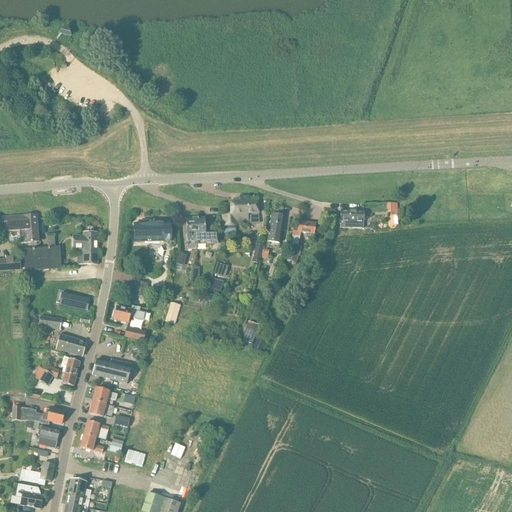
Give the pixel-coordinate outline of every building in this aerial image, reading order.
[(72,41),(68,27),(58,37),(72,41)] [(237,234),(237,226),(236,224),(248,224),(247,214),(259,214),(258,201),(230,202),(231,216),(222,216),(223,234),(237,234)] [(397,203),(387,204),(387,211),(391,211),(391,216),(397,216),(397,203)] [(363,214),(363,211),(340,210),(340,218),(335,217),(335,228),(363,229),(363,220),(365,221),(367,219),(367,216),(366,215),(363,214)] [(284,216),(272,214),(267,242),(279,244),(284,216)] [(7,233),(18,232),(19,244),(31,243),(31,244),(32,244),(32,243),(38,242),(36,216),(0,218),(0,228),(7,228),(7,233)] [(259,216),(249,216),(250,225),(259,225),(259,216)] [(134,243),(171,242),(170,219),(142,220),(143,224),(134,225),(134,243)] [(195,241),(195,219),(186,219),(187,250),(196,250),(196,245),(197,245),(195,241)] [(195,241),(197,245),(211,245),(219,244),(218,232),(211,232),(210,220),(205,221),(205,219),(195,219),(195,241)] [(291,245),(286,260),(296,263),(298,256),(299,253),(301,248),(298,247),(299,240),(300,233),(313,235),(315,225),(299,222),(298,230),(293,229),(292,238),(291,245)] [(77,265),(83,266),(97,266),(98,234),(83,234),(83,237),(73,237),(73,250),(77,250),(77,265)] [(61,270),(61,266),(60,248),(55,248),(55,236),(47,237),(48,249),(24,250),(25,272),(61,270)] [(259,265),(263,247),(256,245),(252,263),(259,265)] [(178,254),(175,264),(184,266),(187,256),(178,254)] [(0,271),(14,271),(13,261),(0,261),(0,271)] [(214,270),(211,276),(224,280),(228,270),(218,265),(217,271),(214,270)] [(193,269),(188,286),(189,286),(198,286),(198,285),(197,277),(199,277),(199,269),(193,269)] [(210,291),(221,293),(224,281),(212,279),(210,291)] [(146,297),(148,285),(135,283),(133,296),(146,297)] [(63,294),(61,307),(85,312),(87,300),(75,297),(63,294)] [(178,306),(170,303),(166,319),(165,323),(174,326),(180,306),(178,306)] [(116,308),(113,320),(128,324),(130,316),(134,317),(133,320),(144,322),(146,314),(139,312),(140,309),(132,307),(131,310),(125,309),(124,310),(116,308)] [(41,317),(40,322),(40,327),(59,331),(61,321),(60,321),(56,320),(51,319),(41,317)] [(246,328),(242,341),(253,345),(257,332),(246,328)] [(124,338),(143,343),(145,333),(126,329),(124,338)] [(82,358),(86,343),(60,336),(56,351),(82,358)] [(257,338),(253,350),(260,353),(265,341),(257,338)] [(61,384),(64,385),(74,387),(80,363),(63,358),(61,368),(63,369),(62,374),(64,374),(61,384)] [(96,360),(92,376),(127,385),(132,365),(111,360),(110,364),(96,360)] [(42,371),(36,382),(47,387),(52,378),(56,379),(59,371),(50,368),(47,374),(42,371)] [(95,389),(92,402),(105,405),(106,400),(115,402),(117,395),(95,389)] [(124,403),(134,405),(136,398),(126,395),(124,403)] [(89,415),(98,417),(110,420),(113,408),(105,405),(92,402),(89,415)] [(12,422),(26,422),(26,421),(39,424),(48,426),(49,422),(61,425),(64,413),(49,409),(49,410),(46,410),(45,414),(43,413),(43,415),(35,413),(35,411),(27,409),(12,408),(12,422)] [(116,419),(114,426),(121,427),(128,429),(129,423),(130,420),(116,416),(116,419)] [(38,430),(39,424),(26,421),(26,422),(25,428),(32,430),(33,429),(38,430)] [(87,422),(83,436),(96,439),(97,432),(107,434),(109,428),(99,426),(99,425),(87,422)] [(37,445),(45,447),(55,450),(59,432),(40,427),(37,436),(40,437),(37,445)] [(199,430),(190,454),(194,456),(203,431),(199,430)] [(80,449),(89,452),(92,452),(102,454),(103,448),(94,446),(96,439),(83,436),(80,449)] [(116,437),(115,443),(123,445),(124,439),(116,437)] [(123,445),(115,443),(112,442),(109,452),(120,455),(123,445)] [(20,482),(34,485),(44,487),(45,481),(51,482),(54,466),(43,464),(40,474),(34,473),(22,471),(20,482)] [(135,472),(123,511),(177,511),(187,482),(159,473),(157,478),(135,472)] [(70,480),(65,505),(87,510),(91,492),(85,491),(86,484),(70,480)] [(102,481),(101,487),(110,490),(112,484),(102,481)] [(20,506),(30,508),(40,510),(42,498),(36,497),(37,489),(18,486),(16,497),(22,498),(20,506)]
